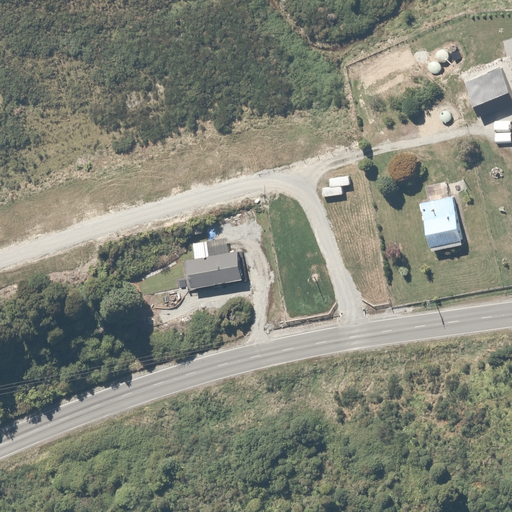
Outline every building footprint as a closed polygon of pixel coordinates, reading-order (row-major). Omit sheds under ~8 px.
[(511,80),(505,64),(465,81),(472,97),(457,103),(466,124),(480,117),(484,126),(511,113),(511,80)] [(416,140),(387,153),(393,168),(422,155),(416,140)] [(448,183),(450,192),(465,190),(463,181),(448,183)] [(464,243),(454,195),(422,201),(432,250),(464,243)] [(245,279),(240,250),(229,252),(227,240),(208,243),(211,255),(190,259),(196,288),(245,279)]
